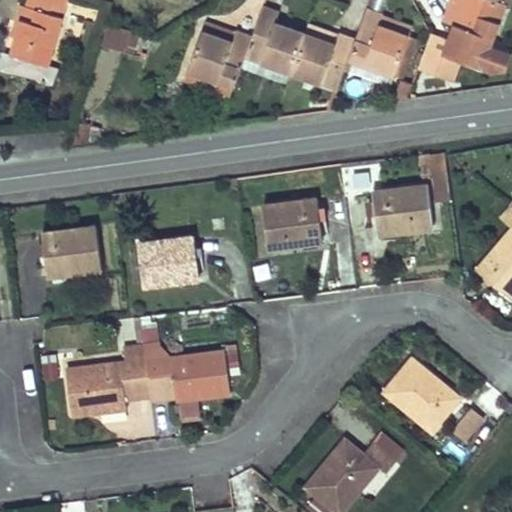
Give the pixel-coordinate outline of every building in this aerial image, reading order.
[(66,0),(39,0),(38,4),(63,12),(66,0)] [(494,0),(449,0),(442,20),(453,24),(447,41),(442,55),(459,61),(481,68),(490,44),(505,4),(495,0),(494,0)] [(63,12),(38,4),(36,9),(62,16),(63,12)] [(21,23),(12,54),(50,65),(64,17),(62,16),(36,9),(21,5),(16,22),(21,23)] [(252,37),(245,57),(292,74),(292,73),(306,33),(276,22),(280,12),(263,6),(252,37)] [(355,39),(348,60),(393,76),(408,36),(379,25),(382,14),(366,9),(355,39)] [(203,32),(229,41),(233,30),(207,21),(203,32)] [(140,33),(109,24),(103,42),(135,52),(140,33)] [(188,71),(234,89),(242,66),(245,57),(252,37),(233,30),(229,41),(203,32),(188,71)] [(292,73),(292,74),(337,90),(348,60),(355,39),(340,34),(336,43),(306,33),(292,73)] [(447,41),(430,36),(418,69),(452,80),(459,61),(442,55),(447,41)] [(511,51),(490,44),(481,68),(491,71),(507,68),(511,54),(511,51)] [(59,67),(50,65),(12,54),(0,49),(0,67),(0,70),(37,79),(36,79),(40,80),(39,82),(52,84),(59,67)] [(288,83),(292,74),(245,57),(242,66),(288,83)] [(230,98),(234,89),(188,71),(185,81),(230,98)] [(445,155),(434,156),(435,163),(435,165),(436,177),(447,176),(445,155)] [(420,158),(420,166),(435,165),(435,163),(434,156),(420,158)] [(427,188),(372,194),(373,199),(375,214),(378,235),(432,229),(427,188)] [(373,199),(365,200),(368,215),(375,214),(373,199)] [(316,201),(262,207),(268,249),(322,243),(316,201)] [(511,209),(502,219),(511,227),(511,231),(477,271),(510,299),(511,296),(511,209)] [(97,229),(43,235),(47,277),(102,270),(97,229)] [(192,239),(137,246),(144,287),(197,280),(192,239)] [(134,318),(137,346),(144,345),(140,318),(134,318)] [(127,408),(127,403),(127,399),(138,393),(150,392),(146,361),(145,351),(144,345),(137,346),(124,347),(126,365),(67,372),(74,414),(127,408)] [(161,349),(145,351),(146,361),(162,359),(165,391),(150,392),(152,400),(178,397),(172,358),(161,349)] [(225,351),(172,358),(178,397),(178,400),(232,393),(225,351)] [(162,359),(146,361),(150,392),(165,391),(162,359)] [(413,360),(385,392),(432,431),(459,399),(413,360)] [(127,399),(127,403),(152,400),(150,392),(138,393),(127,399)] [(181,402),(181,417),(200,416),(200,401),(181,402)] [(471,409),(451,431),(463,441),(482,418),(471,409)] [(381,434),(373,444),(396,463),(404,453),(381,434)] [(396,463),(373,444),(362,456),(345,441),(307,488),(335,511),(342,511),(379,469),(386,474),(396,463)] [(329,511),(313,499),(306,509),(309,511),(329,511)]
